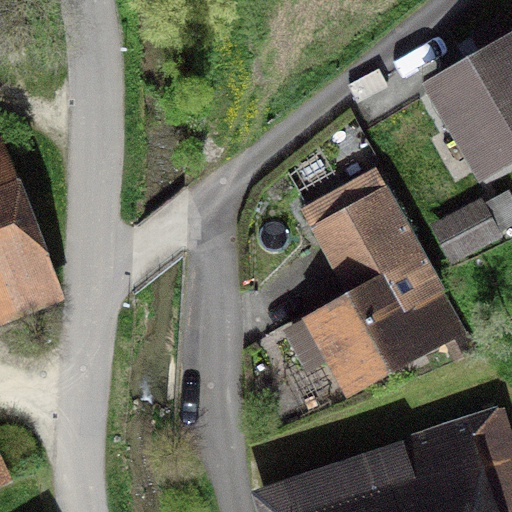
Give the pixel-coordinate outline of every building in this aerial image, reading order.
[(0,73),(18,67),(0,16),(0,73)] [(511,42),(428,90),(471,165),(511,142),(511,42)] [(0,322),(61,301),(7,146),(0,148),(0,322)] [(357,294),(283,334),(299,364),(330,348),(354,392),(460,334),(372,172),(309,206),(357,294)] [(487,210),(445,230),(459,259),(501,239),(487,210)] [(511,511),(511,445),(507,430),(271,506),(272,511),(511,511)]
